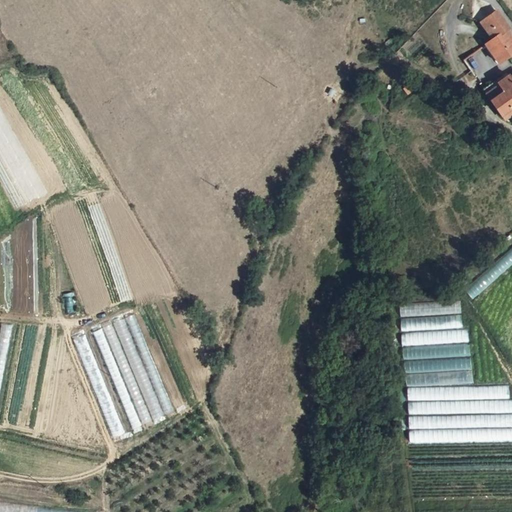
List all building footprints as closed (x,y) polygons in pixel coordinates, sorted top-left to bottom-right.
[(481,19),(493,37),(505,29),(493,11),(481,19)] [(511,40),(510,38),(505,29),(493,37),(483,44),(496,62),(511,50),(511,40)] [(511,106),(511,77),(510,79),(508,75),(498,83),(501,87),(494,92),(493,90),(486,95),(500,115),(511,106)] [(511,106),(500,115),(504,120),(511,113),(511,106)] [(511,247),(464,289),(473,299),(511,264),(511,247)] [(462,326),(460,302),(400,306),(402,330),(462,326)] [(171,410),(132,311),(92,330),(134,432),(171,410)] [(2,318),(0,327),(0,383),(12,321),(2,318)] [(404,335),(408,385),(471,381),(468,331),(404,335)] [(121,433),(83,335),(72,339),(111,437),(121,433)] [(511,414),(511,399),(508,386),(474,387),(471,381),(408,385),(410,416),(511,414)] [(410,416),(410,428),(506,426),(511,426),(511,414),(410,416)] [(409,445),(511,442),(511,428),(408,430),(409,445)] [(448,458),(449,469),(456,468),(456,458),(448,458)] [(69,511),(0,503),(0,511),(69,511)]
